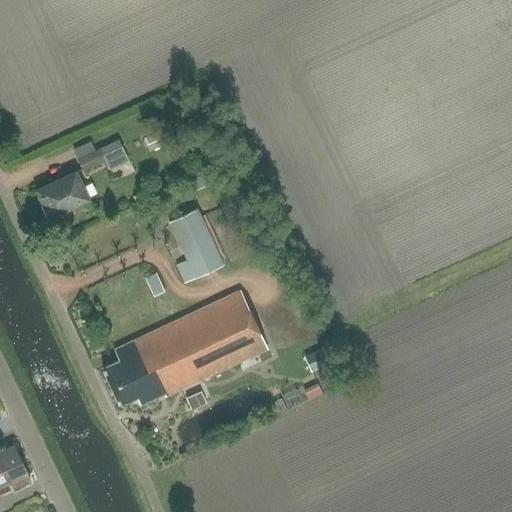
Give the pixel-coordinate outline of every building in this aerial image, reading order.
[(157,133),(144,138),(150,151),(162,146),(157,133)] [(119,140),(78,159),(84,171),(107,161),(109,165),(126,156),(119,140)] [(76,173),(37,191),(44,206),(43,206),(49,219),(89,200),(76,173)] [(205,174),(187,182),(193,193),(210,184),(205,174)] [(198,208),(169,223),(186,261),(175,265),(183,283),(225,264),(198,208)] [(156,273),(145,278),(154,297),(164,292),(156,273)] [(120,361),(103,369),(120,405),(137,397),(141,405),(165,394),(166,396),(268,348),(241,291),(115,350),(120,361)] [(325,349),(310,356),(317,369),(332,362),(325,349)] [(318,384),(305,390),(310,400),(323,394),(318,384)] [(0,495),(14,489),(15,491),(32,483),(13,447),(0,453),(0,495)]
